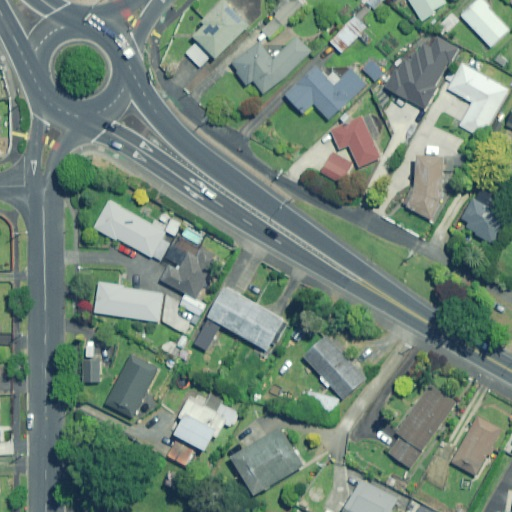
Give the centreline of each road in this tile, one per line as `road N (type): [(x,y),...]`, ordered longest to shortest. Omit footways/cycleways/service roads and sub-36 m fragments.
road 1 (residential): [(171,92),(286,183),(511,297)]
road 2 (residential): [(45,511),(43,186)]
road 3 (trunk): [(126,62),(177,140),(359,281)]
road 4 (trunk): [(359,281),(86,115)]
road 5 (trunk): [(359,281),(511,370)]
road 6 (unknown): [(424,319),(323,455)]
road 7 (unknown): [(379,226),(441,104)]
